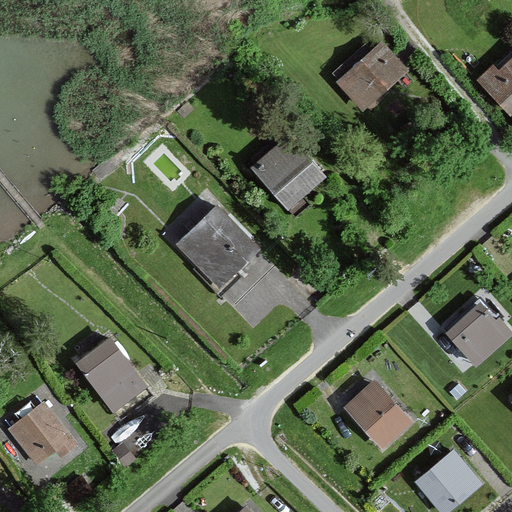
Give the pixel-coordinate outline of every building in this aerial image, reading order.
[(465,0),(421,0),(411,9),(429,31),(465,0)] [(408,76),(379,43),(332,85),(361,118),(408,76)] [(508,119),(511,115),(511,46),(473,82),(508,119)] [(247,167),(284,213),(324,181),(286,135),(247,167)] [(212,205),(171,246),(216,291),(257,250),(212,205)] [(437,333),(469,370),(506,337),(474,301),(437,333)] [(108,414),(143,388),(108,339),(72,365),(108,414)] [(341,408),(378,451),(411,423),(373,380),(341,408)] [(39,404),(3,431),(32,470),(69,443),(39,404)] [(435,511),(448,511),(479,486),(449,451),(411,483),(435,511)]
